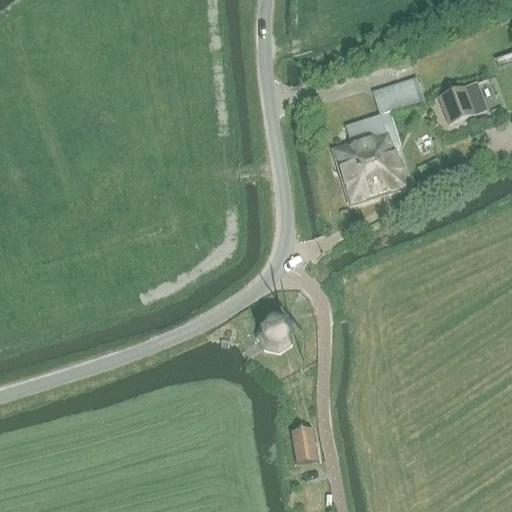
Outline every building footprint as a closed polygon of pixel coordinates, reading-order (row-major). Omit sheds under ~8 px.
[(511,55),(496,62),(499,70),(511,65),(511,55)] [(415,80),(388,89),(395,113),(422,104),(415,80)] [(437,101),(447,128),(476,117),(465,90),(437,101)] [(331,152),(350,210),(407,192),(395,150),(390,152),(380,119),(345,130),(350,146),(331,152)] [(258,337),(263,350),(264,352),(279,355),(288,348),(289,333),(282,323),(271,321),(262,326),(258,337)] [(290,435),(295,468),(316,465),(311,431),(290,435)] [(311,511),(308,485),(292,487),(294,511),(311,511)]
